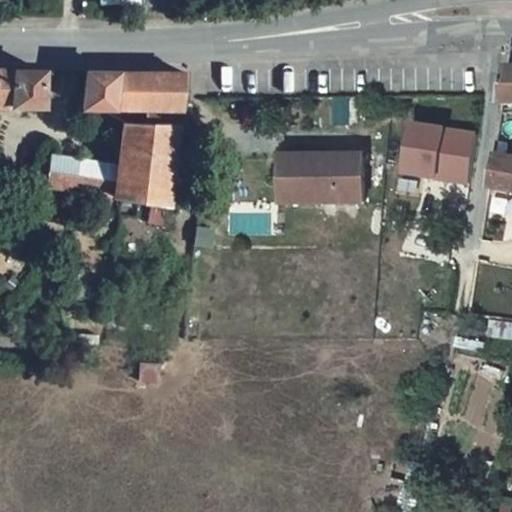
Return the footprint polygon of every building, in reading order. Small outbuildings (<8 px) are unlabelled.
[(14,70),(0,69),(0,105),(9,105),(9,112),(15,112),(16,106),(43,106),(44,71),(14,70)] [(505,97),(503,106),(511,105),(511,69),(508,70),(505,97)] [(99,72),(86,71),(82,106),(128,108),(151,108),(180,109),(181,109),(182,99),(185,72),(138,73),(99,72)] [(180,109),(151,108),(151,123),(179,123),(180,109)] [(151,123),(123,122),(120,148),(118,167),(114,197),(169,205),(179,124),(179,123),(151,123)] [(118,167),(51,155),(46,186),(114,197),(118,167)] [(307,165),(284,166),(284,204),(366,203),(365,156),(307,157),(307,165)] [(511,159),(495,156),(490,187),(511,191),(511,159)] [(307,157),(284,157),(284,166),(307,165),(307,157)] [(467,160),(405,159),(399,213),(459,214),(467,160)]
